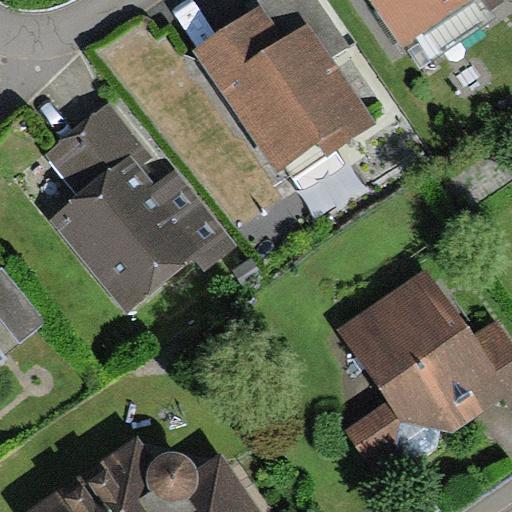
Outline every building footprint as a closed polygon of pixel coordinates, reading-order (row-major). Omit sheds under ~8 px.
[(345,59),(305,0),(258,0),(239,13),(249,27),(187,68),(270,194),(354,139),(314,78),(345,59)] [(358,0),(400,64),(491,4),(488,0),(358,0)] [(103,120),(19,193),(128,320),(181,274),(190,284),(221,257),(103,120)] [(459,361),(415,296),(346,342),(421,453),(490,407),(498,420),(511,411),(511,374),(489,341),(459,361)] [(135,456),(50,511),(230,511),(208,478),(170,505),(135,456)]
